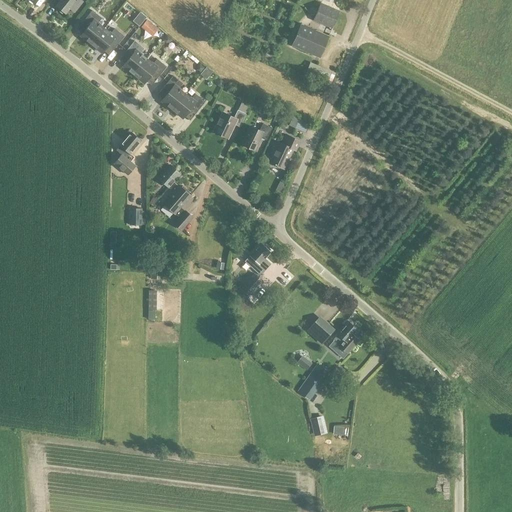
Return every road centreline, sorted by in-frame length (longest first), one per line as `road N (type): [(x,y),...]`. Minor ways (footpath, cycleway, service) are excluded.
road 1 (unclassified): [(459,511),(449,389),(275,230)]
road 2 (unclassified): [(275,230),(0,5)]
road 3 (unclassified): [(275,230),(373,0)]
road 4 (track): [(511,112),(360,31)]
